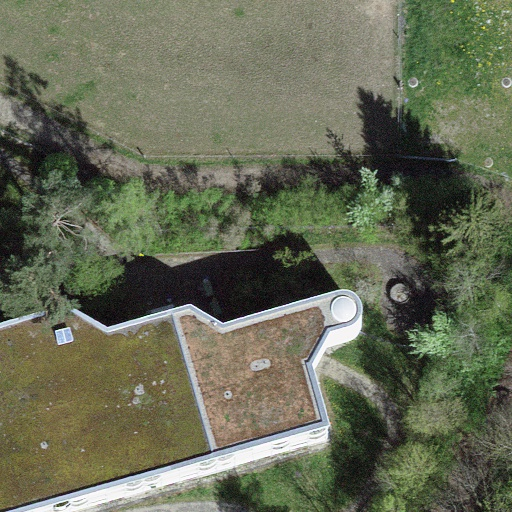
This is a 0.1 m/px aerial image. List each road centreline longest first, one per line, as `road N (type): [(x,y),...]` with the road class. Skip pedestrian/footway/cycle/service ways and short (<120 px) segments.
road 1 (track): [(511,205),(444,176),(139,174),(0,103)]
road 2 (track): [(450,511),(511,407)]
